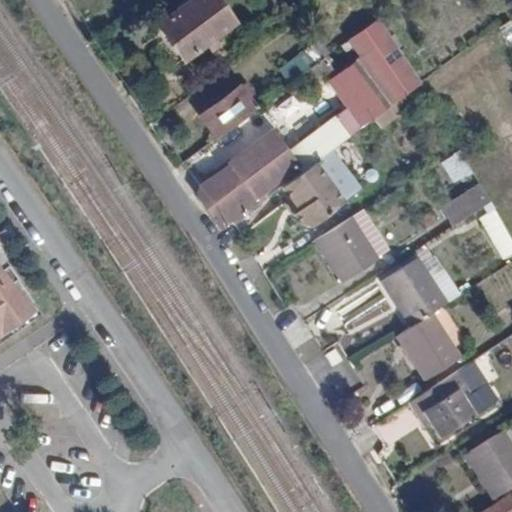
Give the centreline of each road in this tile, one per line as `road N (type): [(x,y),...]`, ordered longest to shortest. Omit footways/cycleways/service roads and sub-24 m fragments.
road 1 (residential): [(46,0),(246,285),(386,511)]
road 2 (residential): [(226,511),(0,177)]
